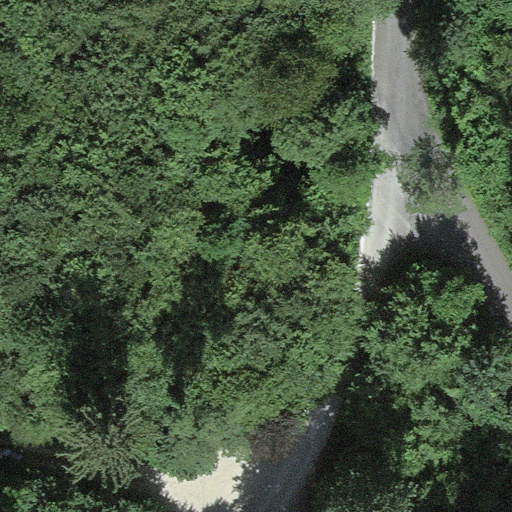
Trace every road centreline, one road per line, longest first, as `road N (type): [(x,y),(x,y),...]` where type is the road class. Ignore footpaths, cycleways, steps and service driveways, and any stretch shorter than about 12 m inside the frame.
road 1 (track): [(280,511),(359,327),(414,151)]
road 2 (unclassified): [(511,312),(414,151),(394,61),(393,0)]
road 3 (track): [(0,455),(267,511)]
